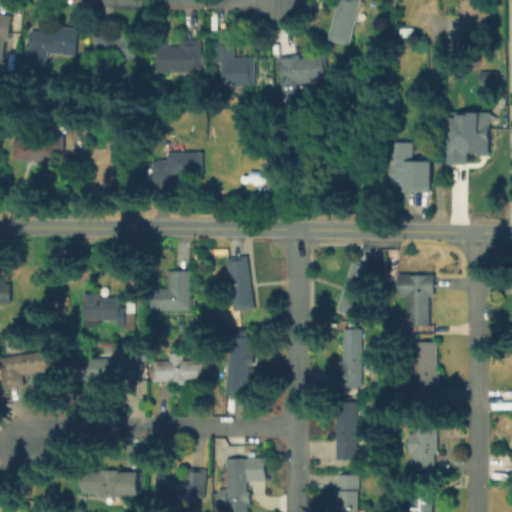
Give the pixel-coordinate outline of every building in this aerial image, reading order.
[(337,0),(362,0),(349,52),(325,45),(337,0)] [(465,34),(460,34),(461,4),(465,4),(465,0),(486,0),(487,34),(465,34)] [(0,14),(15,16),(12,43),(6,42),(4,62),(0,61),(0,14)] [(34,32),(59,35),(60,27),(80,30),(76,58),(41,53),(41,58),(30,56),(34,32)] [(118,61),(94,61),(94,38),(118,38),(118,28),(138,29),(138,61),(118,61)] [(241,42),(241,58),(257,58),(257,89),(224,89),(224,65),(217,65),(217,42),(241,42)] [(156,74),(156,44),(203,44),(203,75),(156,74)] [(276,56),(302,54),(303,59),(328,57),(330,83),(299,85),(299,96),(279,98),(276,56)] [(479,84),(479,68),(501,69),(501,84),(479,84)] [(450,165),(450,113),(492,113),(492,156),(477,156),(477,153),(470,153),(471,165),(450,165)] [(59,160),(59,163),(27,163),(27,159),(16,159),(16,137),(67,137),(67,153),(59,153),(59,160)] [(414,143),(414,164),(435,164),(434,190),(407,190),(407,187),(392,187),(392,143),(414,143)] [(173,184),(152,184),(152,160),(170,160),(170,153),(206,153),(206,175),(173,175),(173,184)] [(363,156),(363,165),(375,165),(375,188),(333,188),(333,165),(339,165),(339,156),(363,156)] [(228,260),(248,257),(254,299),(260,298),(262,309),(237,313),(228,260)] [(354,265),(375,272),(359,320),(336,312),(354,265)] [(170,313),(157,313),(157,288),(170,288),(170,270),(195,271),(195,313),(170,313)] [(408,274),(436,273),(436,298),(431,298),(432,327),(409,327),(408,274)] [(0,283),(12,283),(12,304),(0,304),(0,283)] [(105,287),(105,298),(125,298),(125,313),(131,313),(131,329),(119,329),(119,323),(84,323),(84,287),(105,287)] [(345,331),(365,331),(366,390),(343,391),(345,331)] [(254,341),(251,399),(226,396),(232,338),(254,341)] [(437,346),(437,371),(442,371),(442,402),(415,402),(415,346),(437,346)] [(0,357),(52,349),(55,371),(25,375),(26,384),(5,387),(0,357)] [(188,355),(188,361),(208,361),(208,382),(188,382),(171,382),(154,382),(154,361),(171,361),(171,355),(188,355)] [(132,356),(72,357),(73,381),(133,380),(132,356)] [(361,402),(361,445),(366,445),(366,461),(339,461),(339,402),(361,402)] [(437,456),(437,470),(414,470),(414,456),(409,456),(409,432),(442,432),(442,456),(437,456)] [(249,511),(227,511),(227,460),(249,460),(249,458),(270,458),(270,485),(250,485),(249,511)] [(203,500),(157,500),(157,477),(190,477),(190,469),(210,469),(210,484),(203,483),(203,500)] [(143,473),(143,498),(107,498),(107,495),(82,494),(82,477),(120,477),(120,473),(143,473)] [(338,511),(338,476),(363,476),(362,511),(338,511)] [(432,511),(432,498),(411,498),(411,511),(432,511)]
